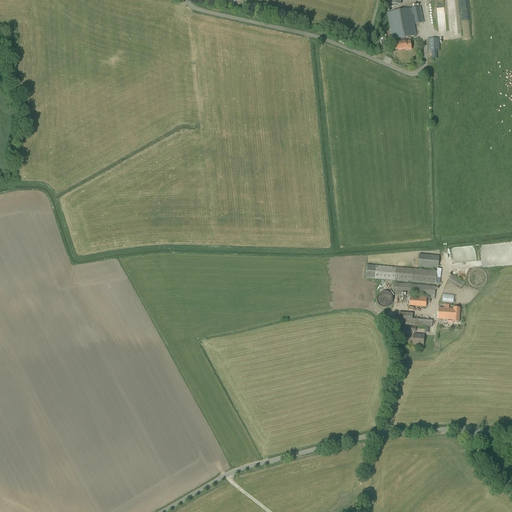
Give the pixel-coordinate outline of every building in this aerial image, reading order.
[(424,22),(421,6),(387,13),(392,41),(396,40),(397,43),(394,43),(395,51),(406,49),(406,51),(411,50),(410,41),(406,42),(405,42),(404,38),(417,36),(413,15),(413,14),(415,24),(424,22)] [(437,59),(437,51),(439,51),(439,38),(428,39),(429,51),(431,51),(432,59),(433,59),(434,61),(435,61),(435,59),(437,59)] [(438,269),(439,256),(419,254),(418,267),(438,269)] [(436,284),(437,271),(366,265),(365,278),(436,284)] [(460,290),(465,283),(451,275),(447,282),(460,290)] [(435,299),(436,287),(394,283),(393,293),(431,296),(431,299),(435,299)] [(384,308),(386,308),(388,308),(389,307),(391,305),(392,303),(393,302),(393,300),(393,298),(392,296),(391,295),(389,294),(388,293),(386,292),(384,292),(383,292),(381,293),(380,294),(378,295),(377,297),(377,299),(377,301),(377,302),(378,304),(379,306),(381,307),(383,308),(384,308)] [(430,303),(430,297),(410,295),(409,306),(426,307),(426,303),(430,303)] [(449,308),(449,305),(444,304),(444,308),(438,308),(437,319),(448,320),(447,322),(452,322),(459,323),(460,308),(453,308),(453,309),(449,308)] [(412,318),(412,325),(432,327),(432,320),(412,318)] [(423,346),(424,335),(413,334),(412,345),(423,346)]
